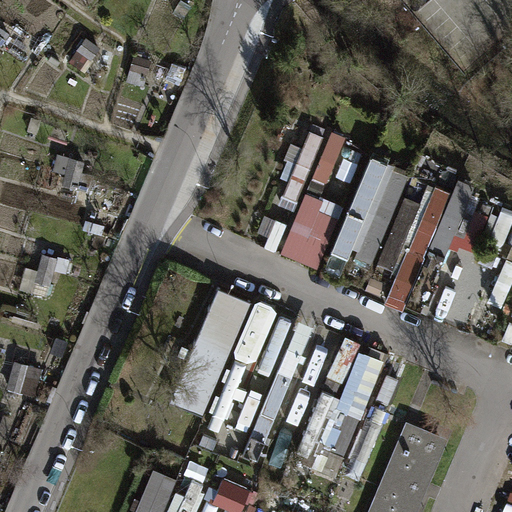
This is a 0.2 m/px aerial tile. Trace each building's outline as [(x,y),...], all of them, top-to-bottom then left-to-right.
[(179,0),(173,12),(185,18),(192,5),(182,0),(179,0)] [(0,43),(3,45),(11,32),(0,24),(0,43)] [(91,59),(92,60),(102,48),(86,36),(77,48),(79,50),(71,60),(83,70),(91,59)] [(126,80),(145,85),(153,60),(134,54),(126,80)] [(272,247),(290,250),(305,177),(351,186),(358,155),(346,153),(349,136),(311,129),(307,148),(293,145),(272,247)] [(83,170),(86,160),(58,152),(54,170),(65,173),(63,184),(91,191),(95,173),(83,170)] [(371,159),(337,256),(359,263),(362,256),(399,269),(422,204),(404,198),(413,174),(371,159)] [(457,194),(438,186),(390,303),(408,310),(430,256),(451,265),(441,288),(460,296),(483,240),(465,233),(484,189),(462,180),(457,194)] [(318,267),(343,206),(308,192),(284,253),(318,267)] [(506,245),(511,229),(511,210),(499,206),(487,237),(506,245)] [(103,234),(106,224),(86,219),(83,229),(103,234)] [(33,292),(48,295),(55,268),(67,272),(70,258),(59,255),(58,257),(44,253),(33,292)] [(493,299),(504,305),(511,288),(511,265),(509,264),(493,299)] [(211,412),(252,300),(221,289),(180,401),(211,412)] [(281,349),(296,316),(261,300),(235,355),(258,366),(269,344),(281,349)] [(39,329),(41,322),(15,314),(13,320),(39,329)] [(63,356),(69,340),(57,335),(51,351),(63,356)] [(345,381),(364,343),(350,336),(331,374),(345,381)] [(347,473),(365,478),(385,409),(372,405),(387,355),(362,348),(333,448),(353,454),(347,473)] [(36,395),(43,367),(15,359),(7,387),(36,395)] [(393,367),(382,398),(392,402),(403,371),(393,367)] [(263,460),(294,374),(280,369),(249,454),(263,460)] [(223,412),(233,414),(240,383),(230,381),(223,412)] [(0,426),(0,430),(6,433),(13,417),(5,414),(0,426)] [(364,511),(413,511),(445,436),(404,418),(364,511)] [(154,467),(137,511),(166,511),(180,477),(154,467)] [(238,511),(244,511),(256,488),(227,475),(215,501),(238,511)]
